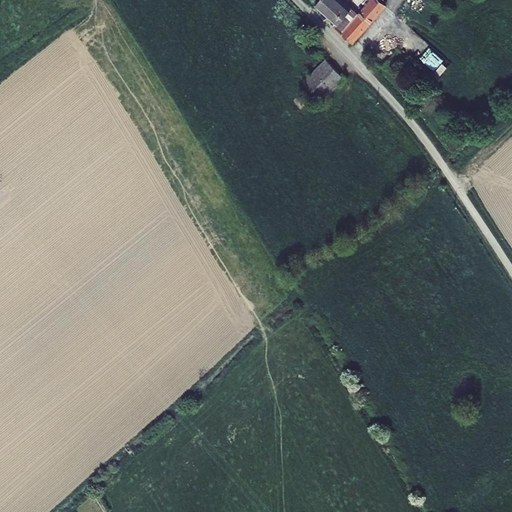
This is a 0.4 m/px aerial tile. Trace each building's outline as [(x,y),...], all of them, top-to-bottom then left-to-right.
[(334,26),(335,27),(351,9),(340,0),(320,0),(315,5),(337,24),(334,26)] [(371,0),(358,16),(342,33),(352,43),(385,6),(378,0),(371,0)] [(406,0),(394,14),(402,21),(420,0),(406,0)] [(358,16),(351,9),(335,27),(342,33),(358,16)] [(326,59),(303,82),(321,101),(344,78),(326,59)]
